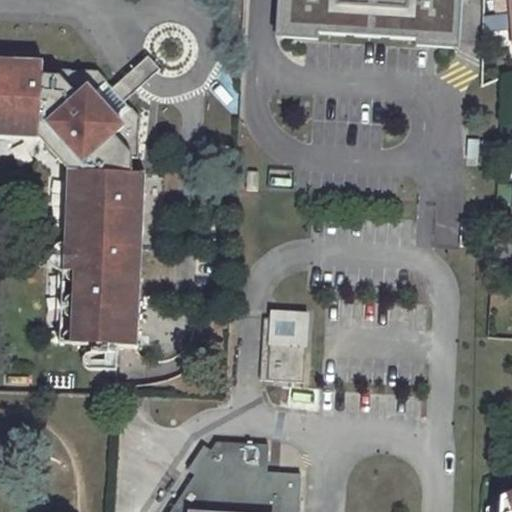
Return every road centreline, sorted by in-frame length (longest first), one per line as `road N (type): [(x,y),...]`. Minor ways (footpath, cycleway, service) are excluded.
road 1 (unknown): [(259,0),(266,105),(313,151),(379,168),(410,159),(442,82)]
road 2 (unknown): [(330,511),(338,360),(355,350),(441,351)]
